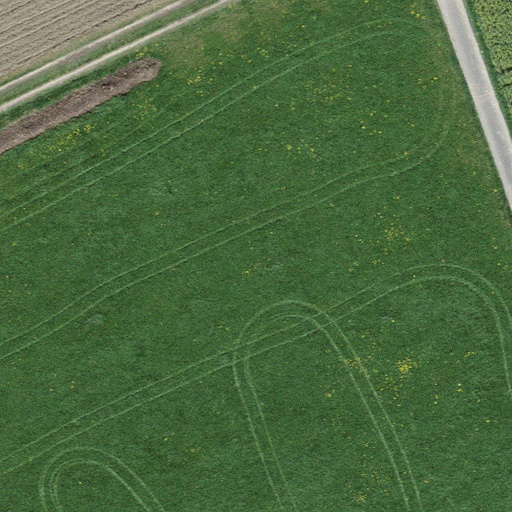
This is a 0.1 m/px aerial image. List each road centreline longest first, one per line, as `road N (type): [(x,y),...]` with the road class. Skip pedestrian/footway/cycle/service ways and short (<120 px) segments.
road 1 (track): [(0,105),(224,0)]
road 2 (track): [(511,187),(444,0)]
